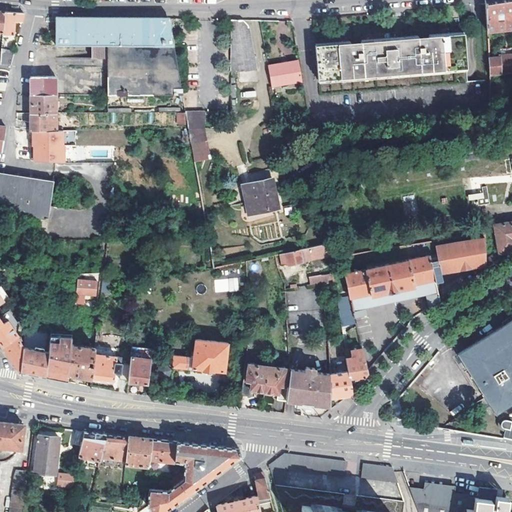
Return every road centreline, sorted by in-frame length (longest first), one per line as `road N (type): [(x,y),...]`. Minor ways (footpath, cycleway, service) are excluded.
road 1 (residential): [(360,0),(38,3)]
road 2 (secondary): [(0,390),(264,428)]
road 3 (residential): [(511,278),(421,342),(355,421),(353,439)]
road 4 (secondary): [(353,439),(511,462)]
road 5 (residential): [(264,428),(261,454),(186,511)]
